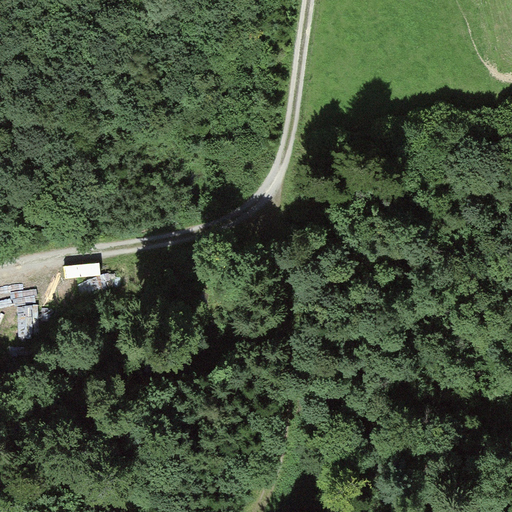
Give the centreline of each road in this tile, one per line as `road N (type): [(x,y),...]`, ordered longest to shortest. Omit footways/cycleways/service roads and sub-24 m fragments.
road 1 (track): [(310,0),(298,75),(259,208),(291,299),(280,440),(258,511)]
road 2 (track): [(259,208),(208,234),(0,263)]
